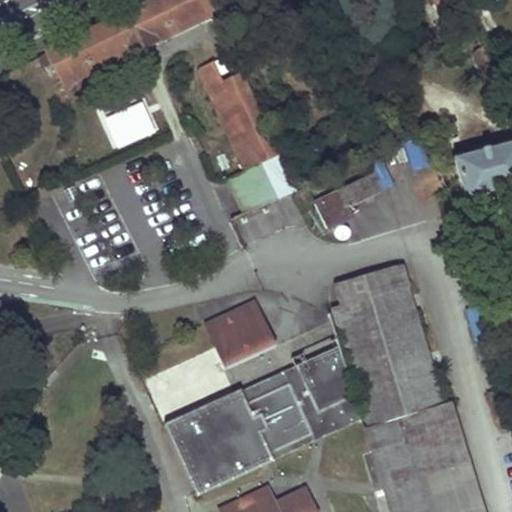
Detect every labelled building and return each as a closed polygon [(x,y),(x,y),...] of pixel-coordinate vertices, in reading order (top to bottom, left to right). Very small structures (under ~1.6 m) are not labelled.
[(51,52),(65,79),(218,5),(216,0),(158,0),(138,10),(51,52)] [(431,0),(442,22),(466,12),(460,0),(431,0)] [(199,68),(245,167),(227,175),(242,208),(276,193),(259,158),(279,148),(241,68),(221,78),(207,49),(197,53),(201,62),(199,65),(199,68)] [(489,62),(494,75),(503,71),(497,59),(489,62)] [(169,73),(174,84),(184,79),(179,68),(169,73)] [(511,144),(453,160),(465,202),(511,188),(511,144)] [(391,208),(416,195),(400,162),(375,174),(391,208)] [(314,203),(326,228),(351,216),(347,209),(381,192),(373,175),(314,203)] [(430,511),(403,419),(444,406),(402,266),(334,287),(340,307),(331,310),(391,511),(430,511)] [(255,305),(238,313),(242,321),(258,314),(255,305)] [(226,328),(210,336),(226,371),(275,349),(258,314),(242,321),(238,313),(222,320),(226,328)] [(226,328),(222,320),(206,328),(210,336),(226,328)] [(345,370),(306,381),(322,432),(360,421),(345,370)] [(306,381),(250,398),(254,411),(298,398),(314,452),(270,466),(272,472),(367,443),(360,421),(322,432),(306,381)] [(249,397),(181,418),(204,494),(272,473),(270,466),(314,452),(298,398),(254,411),(249,397)] [(444,406),(403,419),(430,511),(480,511),(448,405),(444,406)] [(181,418),(169,421),(192,497),(204,494),(181,418)] [(267,489),(251,496),(255,505),(271,497),(267,489)] [(319,511),(312,490),(285,499),(288,511),(319,511)] [(238,511),(277,511),(271,497),(255,505),(251,496),(235,504),(238,511)]
